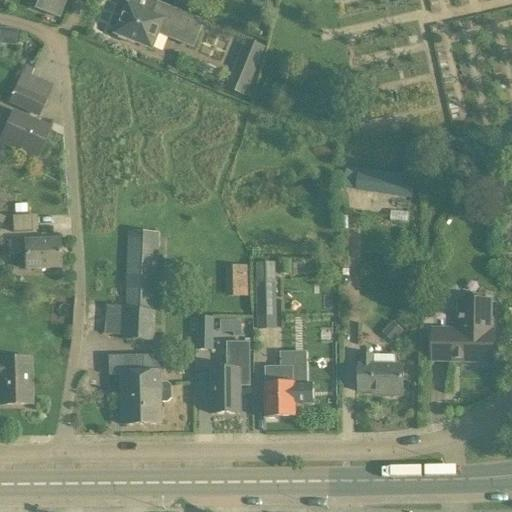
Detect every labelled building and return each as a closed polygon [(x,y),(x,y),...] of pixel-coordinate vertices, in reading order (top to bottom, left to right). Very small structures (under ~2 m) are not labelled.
[(37,0),(34,9),(58,18),(64,0),(37,0)] [(192,48),(203,22),(156,3),(151,15),(127,5),(115,34),(119,35),(118,39),(134,45),(135,42),(151,48),(156,34),(192,48)] [(245,97),(265,48),(244,40),(224,89),(245,97)] [(7,104),(38,118),(52,87),(30,77),(33,70),(24,66),(20,74),(17,73),(10,87),(14,89),(7,104)] [(12,114),(0,138),(0,141),(35,159),(48,132),(12,114)] [(356,192),(411,200),(414,178),(347,168),(344,190),(356,191),(356,192)] [(17,229),(32,229),(32,217),(17,217),(17,229)] [(127,233),(125,308),(107,307),(105,336),(124,337),(124,341),(155,342),(158,263),(160,234),(127,233)] [(57,240),(23,242),(7,243),(8,257),(23,256),(24,271),(59,269),(57,240)] [(225,296),(245,295),(244,265),(224,266),(225,296)] [(255,279),(257,331),(277,331),(275,278),(255,279)] [(457,300),(456,331),(432,331),(432,362),(491,364),(492,357),(497,358),(497,332),(492,332),(493,300),(457,300)] [(187,319),(187,351),(212,352),(213,307),(198,307),(198,319),(187,319)] [(234,416),(239,416),(240,388),(250,388),(250,346),(229,346),(228,371),(212,371),(211,415),(217,415),(217,419),(234,420),(234,416)] [(265,368),(265,387),(264,387),(265,419),(294,418),(294,386),(293,386),(293,367),(291,367),(291,355),(274,355),(270,362),(270,368),(265,368)] [(359,355),(359,366),(358,393),(373,393),(373,396),(402,397),(402,367),(394,367),(394,356),(374,356),(374,355),(359,355)] [(143,374),(160,374),(164,374),(163,356),(109,357),(109,376),(121,376),(122,400),(138,399),(138,386),(143,386),(143,374)] [(28,360),(0,360),(0,406),(30,406),(28,360)] [(138,399),(122,400),(122,426),(161,425),(161,403),(168,403),(172,400),(172,388),(167,383),(160,383),(160,374),(143,374),(143,386),(138,386),(138,399)]
